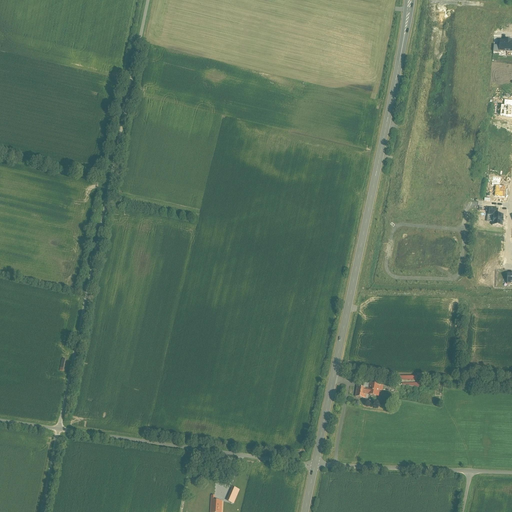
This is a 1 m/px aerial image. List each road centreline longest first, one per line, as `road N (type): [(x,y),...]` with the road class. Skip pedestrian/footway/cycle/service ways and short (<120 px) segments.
road 1 (primary): [(314,465),(409,0)]
road 2 (unclassified): [(148,0),(59,429)]
road 3 (unclassified): [(59,429),(314,465)]
road 4 (unclassified): [(314,465),(511,472)]
